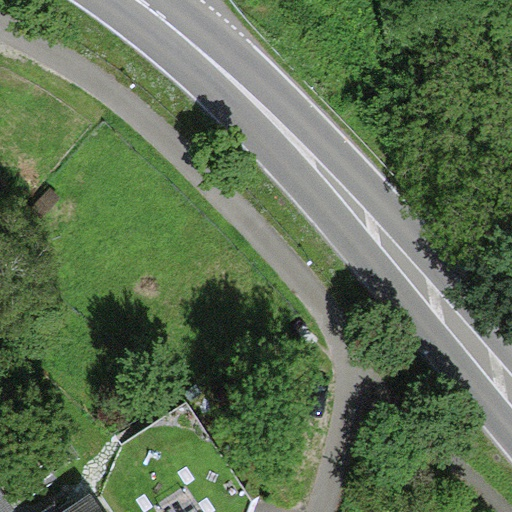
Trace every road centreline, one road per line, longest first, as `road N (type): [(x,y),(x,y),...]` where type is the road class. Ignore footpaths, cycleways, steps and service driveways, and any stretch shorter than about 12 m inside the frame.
road 1 (residential): [(0,17),(68,53),(180,138),(280,238),(362,375),(331,511)]
road 2 (secondary): [(511,388),(342,188),(174,27)]
